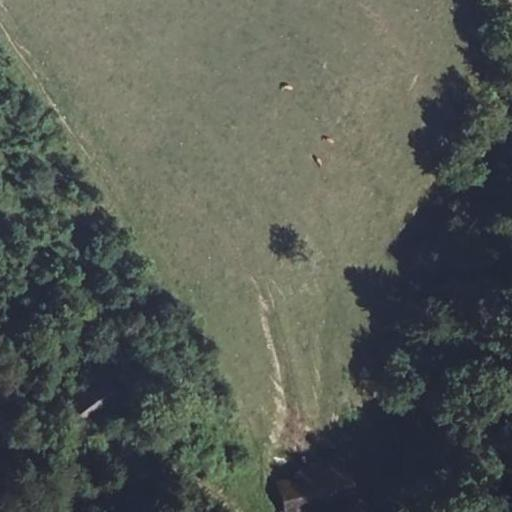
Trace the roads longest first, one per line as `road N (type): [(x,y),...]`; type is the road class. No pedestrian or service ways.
road 1 (track): [(422,511),(404,438),(465,196),(511,83)]
road 2 (track): [(0,450),(171,461),(227,486),(241,511)]
